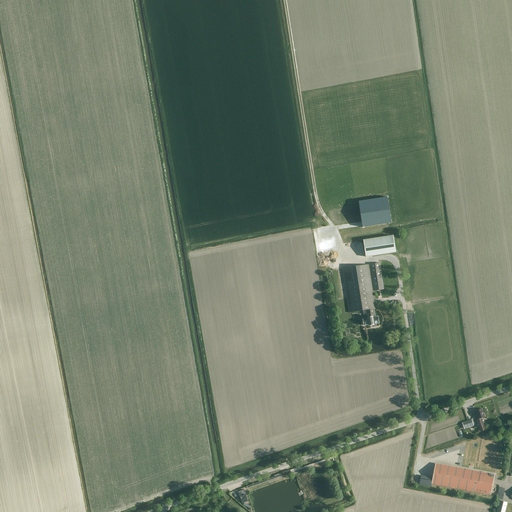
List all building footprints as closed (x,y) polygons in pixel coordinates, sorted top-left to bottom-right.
[(387,198),(359,202),(362,227),(391,222),(387,198)] [(320,252),(327,251),(321,230),(315,232),(320,252)] [(363,240),(366,257),(396,252),(393,235),(363,240)] [(376,317),(374,309),(376,309),(374,291),(384,289),(384,288),(380,263),(342,268),(349,313),(363,310),(363,314),(366,314),(367,318),(363,319),(364,325),(369,325),(374,324),(379,323),(378,317),(376,317)] [(479,432),(485,430),(481,418),(485,417),(482,408),(476,411),(477,415),(476,415),(477,419),(479,425),(477,425),(479,432)] [(474,425),(472,420),(462,423),(464,429),(474,425)] [(491,495),(495,474),(435,464),(432,484),(491,495)] [(282,472),(274,475),(274,476),(275,478),(286,474),(286,475),(289,474),(289,473),(298,470),(297,469),(297,467),(290,470),(290,469),(282,472)] [(433,478),(421,476),(419,484),(431,486),(433,478)] [(244,489),(238,491),(242,503),(248,501),(244,489)] [(504,511),(507,503),(499,501),(496,511),(504,511)]
